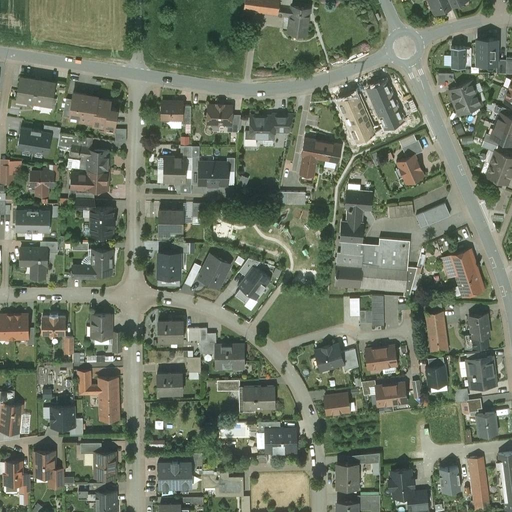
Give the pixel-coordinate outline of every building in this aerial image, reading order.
[(279,0),(244,0),(243,8),(277,13),(279,4),(279,0)] [(451,6),(448,0),(431,0),(432,3),(431,5),(435,13),(451,6)] [(309,7),(291,4),(291,6),(279,4),(277,13),(290,15),(288,30),(304,33),(309,7)] [(496,38),(486,38),(486,39),(477,39),(477,64),(496,65),(496,52),(497,52),(497,45),(496,44),(496,38)] [(451,66),(464,66),(464,65),(465,47),(465,46),(451,46),(451,66)] [(34,78),(20,76),(20,75),(16,98),(28,100),(40,102),(52,104),(55,81),(54,81),(40,79),(34,78)] [(385,80),(367,87),(383,122),(385,127),(402,119),(385,80)] [(471,80),(449,89),(454,101),(476,92),(471,80)] [(111,99),(98,97),(90,95),(90,97),(86,97),(86,94),(73,92),(69,116),(70,116),(71,113),(77,114),(81,119),(86,120),(86,118),(91,119),(95,124),(99,125),(99,122),(104,123),(104,125),(107,129),(114,130),(116,115),(115,115),(116,108),(110,107),(111,99)] [(356,92),(338,100),(356,140),(374,132),(371,127),(356,92)] [(476,92),(454,101),(459,113),(479,105),(480,102),(476,92)] [(182,101),(162,100),(161,118),(181,119),(182,119),(182,105),(182,101)] [(223,103),(216,103),(216,105),(209,105),(209,104),(208,104),(207,122),(208,122),(211,122),(213,124),(218,124),(220,122),(227,123),(230,123),(231,123),(231,113),(232,105),(231,105),(231,106),(223,105),(223,103)] [(511,109),(497,104),(494,111),(500,113),(500,112),(509,115),(511,109)] [(191,105),(182,105),(182,119),(181,119),(181,123),(190,123),(191,105)] [(511,116),(509,115),(500,112),(500,113),(496,124),(511,129),(511,116)] [(231,113),(231,123),(230,123),(227,123),(227,131),(237,131),(241,114),(231,113)] [(293,114),(273,113),(273,115),(274,115),(273,131),(289,131),(293,114)] [(273,115),(251,115),(250,131),(256,137),(264,137),(267,134),(273,134),(273,131),(274,115),(273,115)] [(371,127),(374,132),(385,127),(383,122),(371,127)] [(52,132),(51,136),(59,137),(60,132),(60,127),(44,124),(43,131),(52,132)] [(511,129),(496,124),(492,135),(491,136),(500,139),(511,143),(511,129)] [(43,131),(21,127),(17,148),(48,153),(51,136),(52,132),(43,131)] [(127,127),(116,127),(116,140),(127,140),(127,127)] [(90,136),(60,132),(59,137),(58,145),(64,145),(64,141),(88,145),(90,136)] [(492,135),(486,132),(483,139),(497,145),(500,139),(491,136),(492,135)] [(182,143),(190,142),(190,134),(181,135),(182,143)] [(342,144),(304,137),(301,154),(303,154),(299,173),(314,176),(317,157),(338,161),(342,144)] [(418,138),(401,146),(406,156),(414,152),(415,153),(423,149),(418,138)] [(88,145),(64,141),(64,145),(63,154),(77,156),(77,159),(88,159),(88,149),(88,145)] [(192,145),(180,145),(180,156),(186,156),(185,157),(192,157),(192,156),(192,145)] [(107,150),(88,149),(88,159),(88,160),(87,169),(107,169),(108,150),(107,150)] [(511,169),(511,156),(495,150),(490,162),(511,170),(511,169)] [(406,156),(396,160),(406,182),(424,174),(415,153),(414,152),(406,156)] [(180,156),(163,155),(163,169),(185,169),(185,157),(186,156),(180,156)] [(235,156),(227,156),(227,162),(227,170),(235,170),(235,156)] [(213,161),(199,161),(199,169),(199,183),(213,183),(213,161)] [(227,162),(213,161),(213,183),(227,184),(227,170),(227,162)] [(511,170),(490,162),(486,174),(507,182),(511,170)] [(9,165),(0,164),(0,182),(9,182),(9,165)] [(107,169),(87,169),(87,176),(87,188),(107,189),(107,169)] [(185,169),(163,169),(163,182),(179,182),(185,182),(185,176),(185,169)] [(53,171),(31,170),(31,185),(38,185),(38,188),(46,188),(46,185),(53,185),(53,171)] [(87,188),(87,176),(72,176),(71,187),(87,188)] [(191,176),(185,176),(185,182),(179,182),(179,192),(191,192),(191,176)] [(371,190),(346,189),(345,207),(347,207),(347,220),(361,222),(362,208),(370,209),(371,190)] [(305,191),(278,190),(278,203),(305,203),(305,191)] [(60,196),(60,204),(69,205),(69,196),(60,196)] [(94,198),(76,197),(75,207),(86,207),(91,207),(93,207),(94,198)] [(205,202),(193,202),(192,215),(204,215),(205,202)] [(445,202),(423,211),(428,223),(450,214),(445,202)] [(412,203),(388,206),(390,217),(413,215),(412,203)] [(93,207),(91,207),(91,225),(90,233),(90,234),(112,234),(113,207),(93,207)] [(24,211),(16,211),(15,231),(33,231),(33,209),(24,208),(24,211)] [(41,209),(33,209),(33,231),(49,231),(50,211),(41,211),(41,209)] [(183,209),(159,209),(158,229),(170,229),(183,229),(183,209)] [(423,211),(415,214),(421,226),(428,223),(423,211)] [(347,220),(342,220),(340,239),(345,239),(343,251),(344,252),(354,253),(355,240),(361,241),(363,222),(361,222),(347,220)] [(409,239),(379,237),(377,263),(406,265),(406,268),(407,268),(407,265),(409,239)] [(40,247),(21,247),(20,265),(35,265),(35,274),(44,274),(44,265),(46,265),(46,252),(57,252),(57,240),(40,240),(40,247)] [(196,250),(195,240),(181,241),(181,246),(185,246),(185,251),(196,250)] [(88,241),(72,241),(72,249),(88,249),(88,241)] [(112,248),(92,248),(92,266),(92,273),(95,273),(112,273),(112,248)] [(483,288),(470,248),(442,257),(444,265),(452,262),(463,294),(483,288)] [(184,251),(158,251),(158,276),(179,276),(179,265),(185,265),(184,251)] [(354,253),(344,252),(343,251),(337,251),(336,263),(359,265),(359,262),(363,262),(363,253),(354,253)] [(231,263),(210,253),(198,277),(219,287),(231,263)] [(363,262),(359,262),(359,265),(336,263),(334,284),(404,289),(406,268),(406,265),(377,263),(363,262)] [(82,264),(73,264),(72,276),(95,277),(95,273),(92,273),(92,266),(82,265),(82,264)] [(237,285),(240,287),(235,294),(246,302),(251,295),(256,299),(271,278),(253,265),(237,285)] [(417,266),(407,265),(407,268),(406,268),(404,289),(403,295),(409,295),(417,266)] [(350,297),(350,315),(360,315),(360,309),(359,297),(350,297)] [(383,300),(371,301),(372,309),(372,321),(372,324),(384,324),(383,300)] [(372,321),(372,309),(360,309),(360,315),(360,321),(372,321)] [(442,310),(425,312),(431,352),(448,349),(442,310)] [(486,312),(469,314),(471,333),(472,336),(486,334),(489,334),(486,312)] [(27,313),(0,313),(0,317),(0,331),(0,336),(0,337),(5,337),(6,339),(15,339),(15,337),(27,337),(27,326),(27,313)] [(111,314),(92,313),(92,325),(95,328),(94,335),(111,335),(111,314)] [(65,316),(58,316),(58,315),(50,314),(50,316),(42,316),(42,333),(65,333),(65,316)] [(183,320),(157,320),(158,339),(183,339),(183,320)] [(200,339),(200,327),(187,327),(188,340),(200,340),(200,339)] [(121,331),(113,331),(113,349),(121,349),(121,331)] [(215,332),(207,332),(207,339),(206,339),(200,339),(200,340),(200,353),(215,352),(215,344),(216,344),(215,332)] [(486,334),(472,336),(471,333),(464,334),(466,346),(487,343),(486,334)] [(216,344),(215,344),(215,352),(215,367),(241,367),(241,343),(216,344)] [(323,348),(315,350),(320,366),(327,364),(328,367),(342,363),(344,362),(340,352),(338,343),(331,346),(330,344),(322,347),(323,348)] [(394,344),(379,346),(382,366),(396,364),(394,344)] [(379,346),(365,348),(368,368),(382,366),(379,346)] [(355,348),(340,352),(344,362),(342,363),(345,369),(358,365),(355,348)] [(480,356),(467,358),(467,359),(469,374),(470,386),(495,383),(492,355),(480,356)] [(443,356),(428,358),(429,366),(444,364),(443,356)] [(467,359),(461,360),(463,375),(469,374),(467,359)] [(429,366),(426,366),(429,384),(446,382),(444,364),(429,366)] [(80,393),(79,369),(69,370),(69,393),(80,393)] [(90,383),(90,369),(79,369),(80,393),(99,392),(99,383),(90,383)] [(182,372),(157,373),(157,392),(182,391),(182,372)] [(118,375),(98,376),(99,392),(100,418),(119,417),(118,375)] [(418,378),(412,379),(414,394),(420,393),(418,378)] [(239,379),(217,379),(217,390),(229,390),(229,386),(239,386),(239,379)] [(404,381),(389,383),(392,403),(406,401),(404,381)] [(389,383),(376,384),(378,405),(392,403),(389,383)] [(274,407),(273,385),(243,386),(244,410),(255,410),(255,407),(274,407)] [(467,386),(454,388),(455,402),(466,400),(466,398),(468,397),(467,386)] [(346,392),(324,395),(327,413),(349,410),(346,392)] [(482,407),(480,397),(467,399),(467,401),(469,411),(478,410),(478,408),(482,407)] [(469,411),(467,401),(461,402),(462,413),(469,413),(469,411)] [(22,403),(3,402),(1,429),(0,430),(20,432),(22,403)] [(74,405),(51,406),(51,426),(75,425),(74,405)] [(494,411),(476,414),(479,434),(497,432),(494,411)] [(21,430),(30,430),(30,412),(22,412),(21,430)] [(279,420),(258,421),(258,430),(265,430),(265,429),(279,428),(279,420)] [(279,428),(265,429),(265,430),(265,451),(295,450),(295,428),(279,428)] [(20,432),(0,430),(1,429),(0,429),(0,439),(19,436),(20,432)] [(165,440),(150,440),(150,449),(164,449),(165,440)] [(101,441),(80,441),(80,452),(95,452),(95,451),(101,451),(101,441)] [(54,466),(54,449),(34,450),(34,474),(48,474),(54,474),(54,466)] [(101,451),(95,451),(95,452),(95,475),(115,475),(115,451),(101,451)] [(202,451),(191,452),(191,460),(191,469),(203,469),(202,451)] [(380,451),(363,453),(364,462),(380,461),(380,451)] [(511,451),(498,453),(501,477),(505,508),(511,507),(511,451)] [(482,455),(468,457),(471,474),(475,510),(489,509),(482,455)] [(22,460),(6,460),(6,473),(4,473),(4,483),(9,483),(18,483),(22,483),(22,473),(22,460)] [(178,460),(172,460),(172,461),(159,461),(159,486),(191,485),(191,469),(191,460),(178,460)] [(357,462),(337,462),(337,487),(357,487),(357,462)] [(457,465),(439,468),(443,491),(461,489),(457,465)] [(63,485),(63,466),(54,466),(54,474),(48,474),(48,485),(63,485)] [(227,468),(203,469),(203,486),(216,486),(216,494),(242,493),(242,476),(228,477),(227,468)] [(411,468),(391,470),(393,496),(407,495),(413,494),(413,491),(411,468)] [(29,473),(22,473),(22,483),(18,483),(19,491),(29,491),(29,473)] [(105,481),(87,482),(87,491),(95,491),(105,490),(105,481)] [(19,491),(18,483),(9,483),(4,483),(4,490),(6,491),(19,491)] [(428,508),(426,489),(413,491),(413,494),(407,495),(409,510),(428,508)] [(105,490),(95,491),(95,511),(115,511),(115,490),(105,490)] [(380,505),(380,493),(360,494),(356,494),(357,501),(357,505),(380,505)] [(249,511),(249,496),(241,496),(241,511),(249,511)] [(357,501),(337,501),(336,511),(356,511),(357,505),(357,501)] [(179,511),(180,502),(160,503),(159,511),(179,511)]
